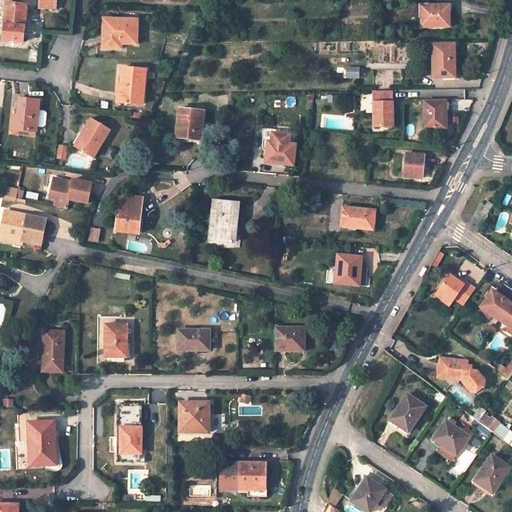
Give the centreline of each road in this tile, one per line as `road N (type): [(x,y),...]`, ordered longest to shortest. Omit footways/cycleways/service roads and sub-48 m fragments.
road 1 (residential): [(344,383),(87,385),(83,494)]
road 2 (residential): [(377,319),(348,305),(65,248)]
road 3 (residential): [(205,173),(447,197)]
road 4 (residential): [(326,423),(460,511)]
